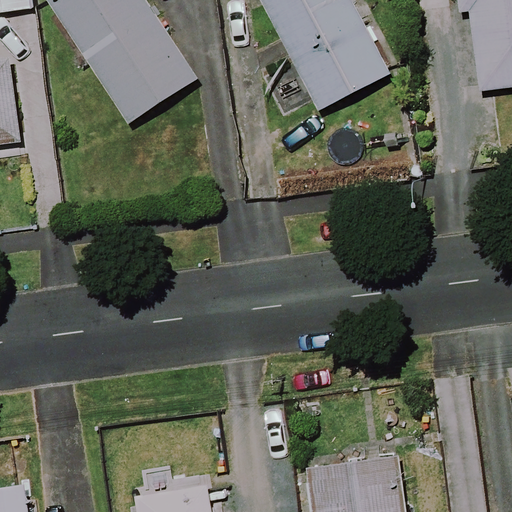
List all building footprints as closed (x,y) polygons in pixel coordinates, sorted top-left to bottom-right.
[(0,0),(0,14),(37,9),(35,0),(0,0)] [(195,82),(142,0),(47,0),(128,125),(195,82)] [(388,77),(348,0),(257,0),(317,114),(388,77)] [(511,88),(511,0),(454,0),(456,12),(465,11),(477,94),(511,88)] [(0,146),(18,144),(6,60),(0,60),(0,146)] [(302,467),(307,511),(405,511),(399,455),(302,467)] [(0,488),(0,511),(26,511),(23,486),(0,488)] [(209,511),(205,487),(133,499),(135,511),(209,511)]
